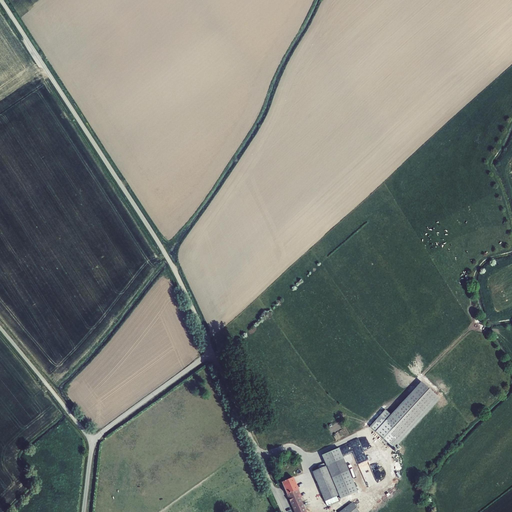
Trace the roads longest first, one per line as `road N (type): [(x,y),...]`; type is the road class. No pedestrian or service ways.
road 1 (residential): [(212,351),(156,238),(0,0)]
road 2 (residential): [(283,511),(212,351)]
road 3 (residential): [(94,442),(212,351)]
road 4 (residential): [(94,442),(0,327)]
